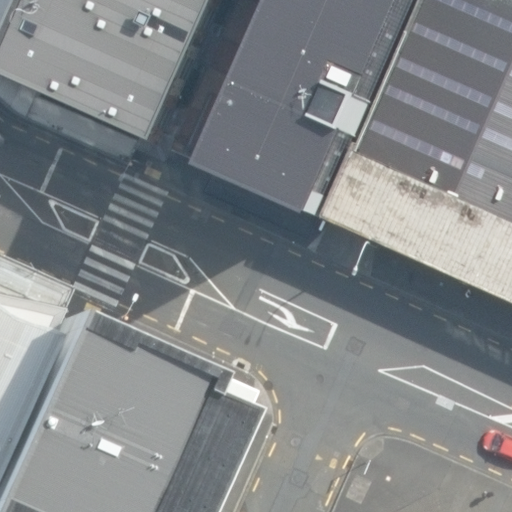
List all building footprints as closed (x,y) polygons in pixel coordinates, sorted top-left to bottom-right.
[(224,0),(23,0),(20,8),(0,53),(0,75),(159,147),(224,0)] [(287,0),(211,171),(326,222),(425,0),(287,0)] [(511,305),(511,0),(425,0),(326,222),(511,305)] [(0,415),(47,310),(0,289),(0,415)] [(213,511),(258,410),(58,324),(0,457),(0,511),(213,511)]
